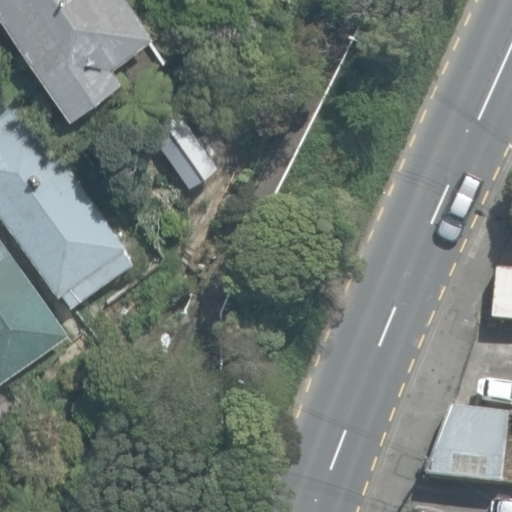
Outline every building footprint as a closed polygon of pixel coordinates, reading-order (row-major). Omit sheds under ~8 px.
[(0,0),(0,12),(70,108),(121,71),(112,59),(153,29),(131,0),(0,0)] [(60,289),(69,302),(133,257),(124,245),(128,242),(30,102),(26,106),(5,76),(0,79),(0,216),(54,293),(60,289)] [(0,368),(2,371),(17,360),(19,364),(65,331),(52,314),(57,310),(0,230),(0,368)] [(492,319),(511,320),(511,268),(497,267),(492,319)] [(425,475),(501,483),(507,414),(450,408),(425,475)]
